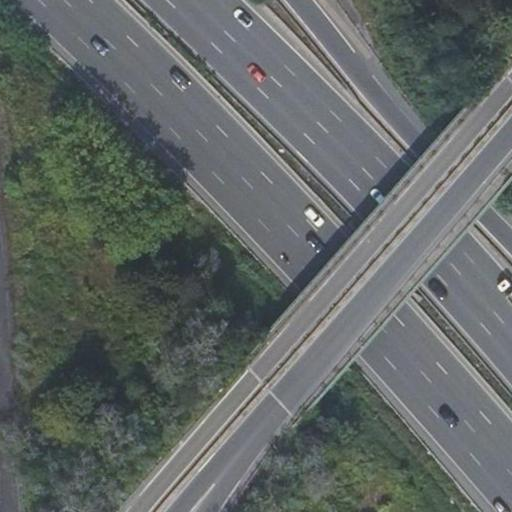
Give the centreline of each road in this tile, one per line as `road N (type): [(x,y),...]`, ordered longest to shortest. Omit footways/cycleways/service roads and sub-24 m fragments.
road 1 (motorway): [(58,0),(277,215),(511,479)]
road 2 (motorway): [(511,81),(139,511)]
road 3 (motorway): [(511,338),(422,227),(190,0)]
road 4 (motorway): [(224,461),(511,131)]
road 5 (motorway): [(511,241),(298,0)]
